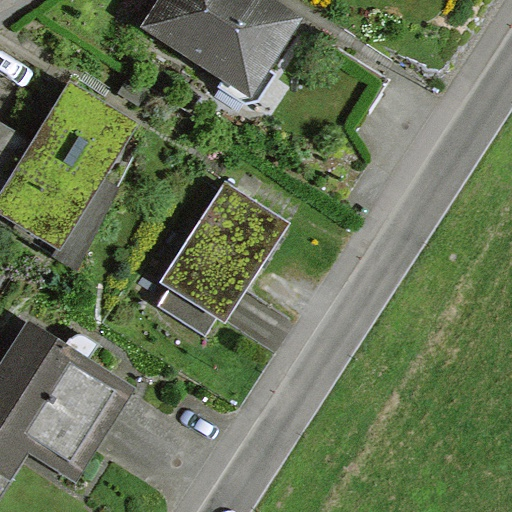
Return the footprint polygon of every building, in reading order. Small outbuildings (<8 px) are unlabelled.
[(298,16),(272,0),(156,0),(137,31),(246,99),(298,16)] [(130,123),(64,82),(0,185),(0,210),(55,245),(130,123)] [(0,126),(0,175),(19,137),(0,126)] [(222,321),(285,222),(223,183),(160,282),(222,321)] [(25,323),(0,363),(0,475),(9,481),(26,453),(72,481),(130,387),(25,323)]
